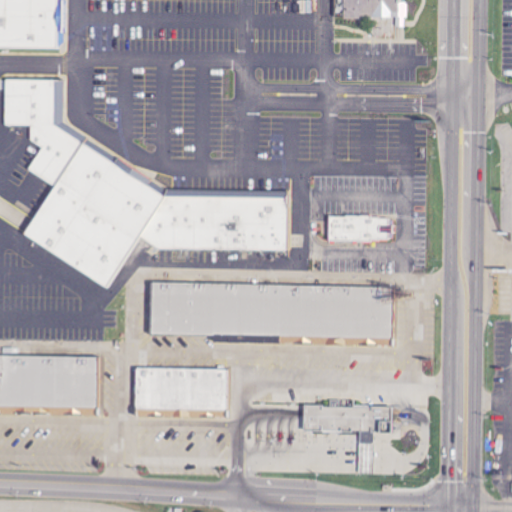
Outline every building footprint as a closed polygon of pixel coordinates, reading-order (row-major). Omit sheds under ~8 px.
[(0,0),(63,0),(63,28),(56,28),(56,47),(0,46),(0,0)] [(345,0),(399,0),(399,9),(391,9),(391,14),(345,15),(345,0)] [(56,190),(25,170),(41,145),(32,140),(32,126),(5,127),(5,79),(64,78),(64,120),(89,136),(85,144),(56,190)] [(85,144),(166,196),(140,236),(107,287),(25,234),(56,190),(85,144)] [(140,236),(159,249),(287,248),(287,196),(166,196),(140,236)] [(330,216),(329,240),(371,242),(387,238),(388,217),(330,216)] [(152,281),(395,285),(393,345),(215,341),(215,335),(151,334),(152,281)] [(0,354),(99,355),(98,414),(0,413),(0,354)] [(137,367),(228,368),(228,415),(137,415),(137,367)] [(304,432),(364,433),(364,434),(392,434),(393,408),(305,406),(304,432)]
